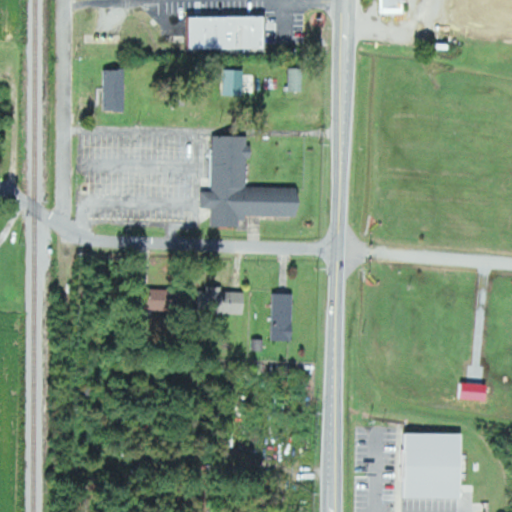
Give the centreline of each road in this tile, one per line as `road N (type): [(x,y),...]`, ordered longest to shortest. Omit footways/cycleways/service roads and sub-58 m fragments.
road 1 (primary): [(339,511),(340,0)]
road 2 (residential): [(0,188),(88,239),(337,250)]
road 3 (residential): [(66,227),(68,0)]
